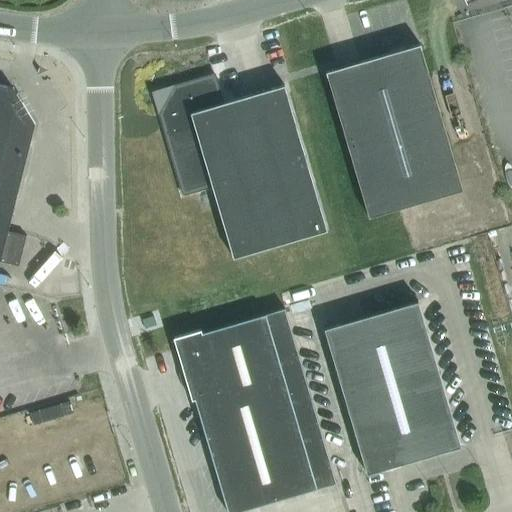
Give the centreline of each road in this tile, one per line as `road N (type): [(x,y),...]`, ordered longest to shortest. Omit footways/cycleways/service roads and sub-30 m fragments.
road 1 (unclassified): [(167,511),(105,284),(97,33)]
road 2 (unclassified): [(284,0),(205,21),(97,33)]
